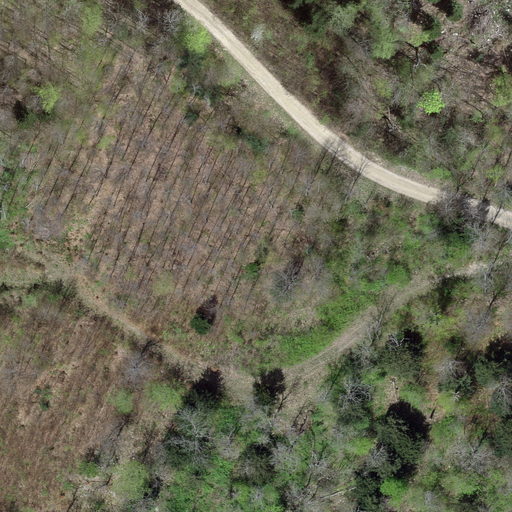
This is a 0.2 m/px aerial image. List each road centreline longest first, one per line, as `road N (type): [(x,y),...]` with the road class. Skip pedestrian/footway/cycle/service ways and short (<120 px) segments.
road 1 (track): [(511,268),(448,278),(403,298),(295,374),(239,388),(216,384),(51,291),(0,279)]
road 2 (track): [(511,220),(360,169),(185,0)]
